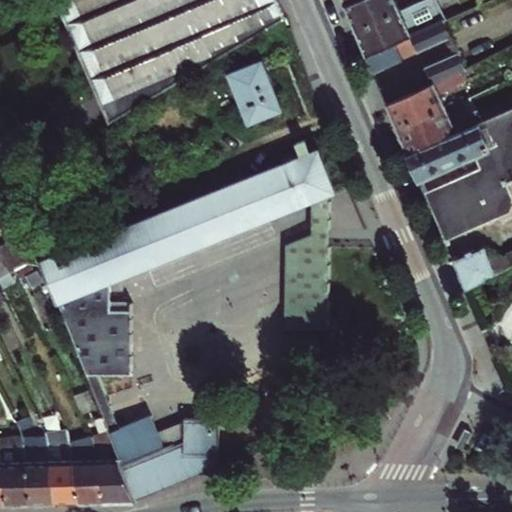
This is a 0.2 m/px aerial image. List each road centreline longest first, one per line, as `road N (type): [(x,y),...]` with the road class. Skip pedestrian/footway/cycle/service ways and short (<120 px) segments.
road 1 (residential): [(302,0),(452,347),(447,389)]
road 2 (secondary): [(388,498),(168,511)]
road 3 (residential): [(447,389),(388,498)]
road 4 (secondary): [(511,501),(388,498)]
